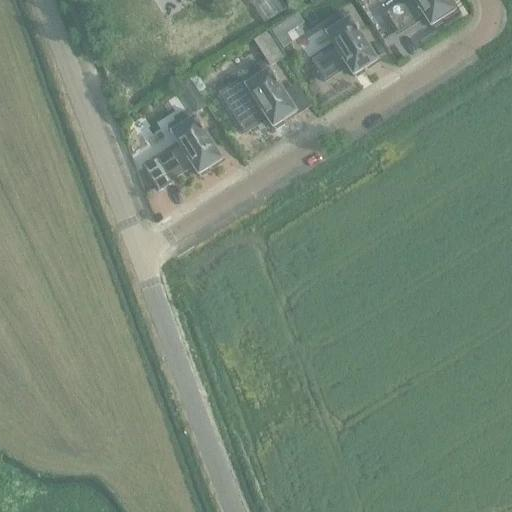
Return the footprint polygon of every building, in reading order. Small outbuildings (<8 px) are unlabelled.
[(407,0),(385,15),(398,36),(425,18),(432,29),(455,14),(445,0),(407,0)] [(311,62),(324,83),(347,68),(354,78),(377,64),(359,35),(360,34),(358,31),(357,32),(345,14),(322,29),(334,47),(311,62)] [(280,27),(272,32),(283,50),(292,45),(286,36),(280,27)] [(267,35),(255,43),(270,66),(282,58),(267,35)] [(243,135),(267,120),(274,130),(297,115),(278,87),(280,86),(278,83),(276,84),(265,66),(218,96),(243,135)] [(157,159),(143,169),(159,193),(173,184),(171,181),(193,167),(199,178),(222,163),(204,135),(206,134),(203,130),(202,131),(191,113),(168,128),(179,147),(158,160),(157,159)]
